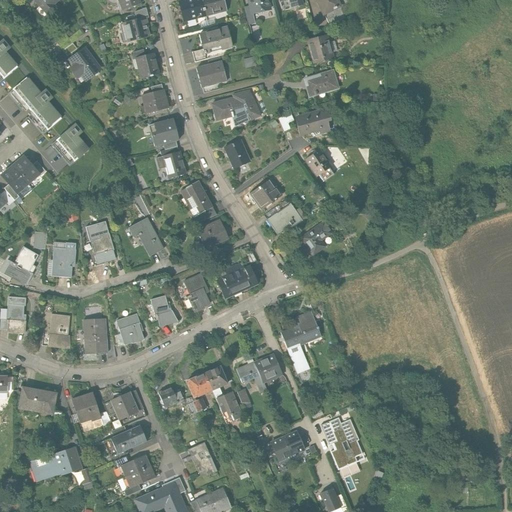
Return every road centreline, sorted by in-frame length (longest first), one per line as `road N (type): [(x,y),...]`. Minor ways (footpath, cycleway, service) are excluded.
road 1 (residential): [(159,2),(199,144),(281,287)]
road 2 (track): [(502,511),(491,422),(420,243)]
road 3 (residential): [(129,367),(281,287)]
road 4 (track): [(281,287),(367,267),(420,243)]
road 5 (residential): [(0,347),(54,371),(96,375),(129,367)]
